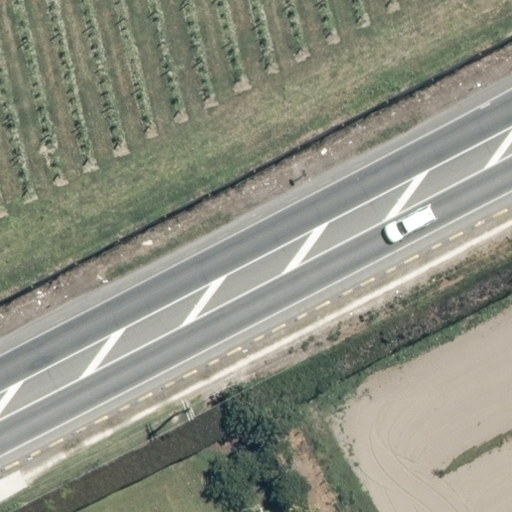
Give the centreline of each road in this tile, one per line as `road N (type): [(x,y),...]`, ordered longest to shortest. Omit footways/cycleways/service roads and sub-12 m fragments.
road 1 (primary): [(0,368),(511,101)]
road 2 (primary): [(511,183),(0,446)]
